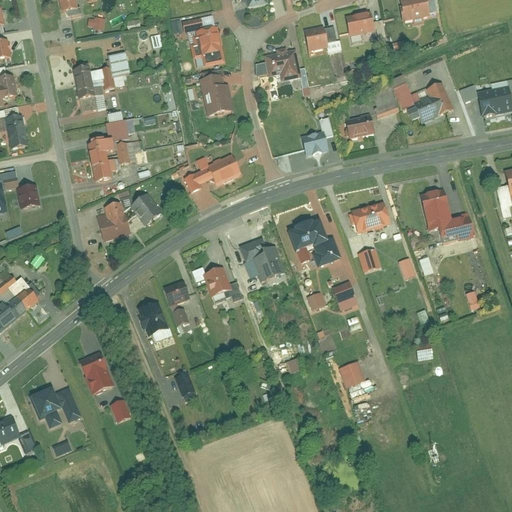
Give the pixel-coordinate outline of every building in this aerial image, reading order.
[(57,0),(61,17),(79,14),(76,0),(85,0),(87,6),(99,4),(97,0),(57,0)] [(244,0),(247,10),(270,6),(268,0),(244,0)] [(427,0),(414,0),(398,3),(402,24),(431,19),(427,0)] [(371,16),(345,20),(348,40),(374,36),(371,16)] [(213,18),(180,26),(183,37),(186,36),(193,64),(202,62),(204,70),(224,65),(213,18)] [(93,21),(88,20),(87,30),(92,30),(92,35),(104,36),(105,20),(93,19),(93,21)] [(324,28),(303,33),(308,55),(326,51),(326,56),(342,52),(339,41),(327,43),(324,28)] [(160,37),(151,39),(153,51),(162,49),(160,37)] [(0,44),(0,64),(11,62),(7,43),(0,44)] [(392,46),(395,58),(405,55),(402,44),(392,46)] [(296,53),(264,60),(268,81),(279,79),(280,86),(302,81),(296,53)] [(125,56),(106,60),(108,71),(101,73),(105,93),(114,92),(111,81),(129,77),(125,56)] [(9,68),(0,69),(0,106),(2,107),(2,102),(19,100),(15,78),(10,78),(9,68)] [(88,69),(72,73),(81,116),(97,113),(88,69)] [(221,77),(198,82),(206,120),(229,114),(221,77)] [(405,113),(410,125),(418,122),(421,128),(454,114),(442,86),(425,93),(428,101),(414,106),(406,87),(392,92),(401,114),(405,113)] [(511,107),(509,92),(477,98),(482,122),(511,115),(511,107)] [(393,106),(374,113),(378,122),(396,115),(393,106)] [(15,111),(0,114),(0,122),(4,122),(10,153),(28,149),(22,119),(17,120),(15,111)] [(121,114),(107,117),(108,125),(122,123),(121,114)] [(369,118),(344,124),(348,141),(373,135),(369,118)] [(323,136),(300,141),(305,160),(328,154),(324,141),(333,139),(329,121),(320,123),(323,136)] [(125,124),(105,128),(109,145),(129,141),(125,124)] [(104,145),(87,148),(94,187),(111,183),(104,145)] [(124,145),(115,147),(120,168),(129,166),(124,145)] [(239,180),(230,161),(181,183),(188,200),(201,194),(199,189),(212,183),(216,191),(239,180)] [(504,191),(495,193),(502,222),(511,220),(509,209),(511,208),(511,172),(501,175),(504,191)] [(16,183),(2,186),(4,194),(18,191),(16,183)] [(35,190),(17,193),(20,212),(38,209),(35,190)] [(449,220),(443,193),(418,199),(427,237),(438,235),(440,246),(472,239),(466,216),(449,220)] [(130,238),(128,226),(135,220),(144,231),(156,220),(142,199),(130,208),(130,211),(124,216),(122,206),(104,211),(105,217),(98,218),(104,244),(130,238)] [(384,206),(350,216),(357,237),(390,227),(384,206)] [(327,243),(319,224),(286,237),(293,256),(296,254),(301,267),(313,263),(317,273),(342,263),(337,248),(325,252),(323,245),(327,243)] [(8,242),(23,236),(21,229),(5,235),(8,242)] [(266,257),(261,244),(239,252),(245,267),(243,268),(249,283),(257,280),(260,287),(285,277),(276,254),(266,257)] [(371,253),(356,258),(363,276),(377,271),(371,253)] [(39,271),(43,259),(35,256),(31,268),(39,271)] [(428,260),(419,263),(424,278),(433,275),(428,260)] [(409,261),(398,265),(404,283),(415,279),(409,261)] [(222,270),(205,277),(203,270),(191,275),(196,286),(203,283),(210,301),(231,293),(222,270)] [(9,282),(0,288),(0,296),(7,292),(14,301),(7,307),(5,304),(0,307),(0,330),(37,304),(28,293),(21,298),(9,282)] [(181,285),(162,293),(177,330),(189,326),(181,306),(189,302),(181,285)] [(349,287),(331,294),(339,314),(357,308),(349,287)] [(474,294),(465,296),(470,313),(479,310),(474,294)] [(319,297),(306,302),(312,315),(324,310),(319,297)] [(171,339),(158,305),(137,313),(148,341),(153,339),(156,345),(171,339)] [(424,313),(417,316),(420,325),(427,322),(424,313)] [(357,320),(347,322),(350,334),(360,332),(357,320)] [(323,334),(316,336),(319,343),(325,340),(323,334)] [(106,372),(100,357),(77,366),(91,399),(109,391),(102,374),(106,372)] [(295,361),(285,366),(290,378),(300,374),(295,361)] [(277,366),(279,376),(286,374),(284,365),(277,366)] [(358,365),(338,372),(345,392),(365,384),(358,365)] [(184,405),(197,401),(186,372),(174,377),(184,405)] [(362,390),(370,388),(370,385),(348,390),(351,404),(365,401),(362,390)] [(31,397),(40,419),(61,410),(52,389),(31,397)] [(120,404),(109,409),(117,426),(127,422),(120,404)] [(11,420),(0,424),(0,447),(19,439),(11,420)] [(53,451),(55,460),(71,456),(68,447),(53,451)]
